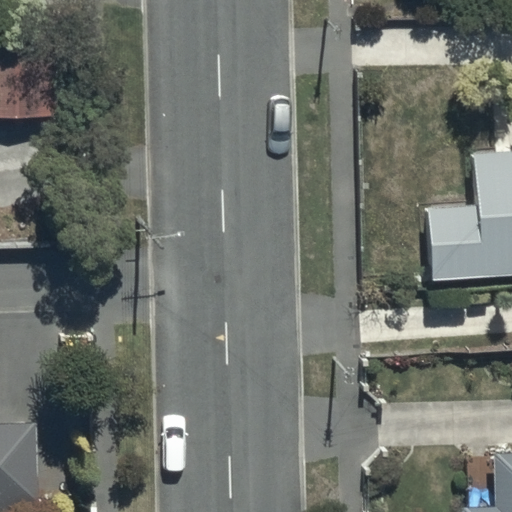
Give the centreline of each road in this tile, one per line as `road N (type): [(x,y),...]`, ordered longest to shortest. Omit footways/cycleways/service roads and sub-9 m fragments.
road 1 (tertiary): [(220,273),(214,0)]
road 2 (tertiary): [(227,511),(220,273)]
road 3 (residential): [(0,280),(220,273)]
